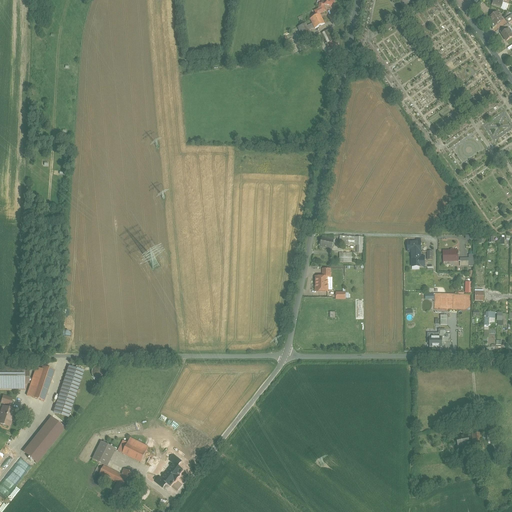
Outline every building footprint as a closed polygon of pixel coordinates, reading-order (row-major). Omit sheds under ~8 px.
[(397,0),(405,11),(422,0),(411,0),(409,1),(408,0),(397,0)] [(504,0),(494,0),(492,6),(501,9),(504,0)] [(319,9),(315,11),(316,14),(315,15),(316,16),(310,19),(313,24),(315,28),(315,29),(325,24),(320,14),(326,11),(324,7),(319,9)] [(497,12),(490,17),(494,22),(495,21),(497,25),(503,21),(497,12)] [(310,31),(308,27),(300,31),(305,43),(314,39),(310,31)] [(332,29),(323,34),(328,43),(337,39),(332,29)] [(505,32),(502,34),(507,41),(511,37),(511,34),(511,33),(509,29),(505,32)] [(355,237),(340,236),(340,242),(343,242),(343,245),(355,246),(355,245),(355,237)] [(326,239),(322,239),(322,242),(320,242),(319,246),(332,249),(334,239),(326,237),(326,239)] [(364,238),(355,237),(355,245),(358,245),(358,250),(364,250),(364,238)] [(415,242),(408,242),(408,246),(408,252),(412,252),(412,265),(419,265),(419,267),(425,267),(425,257),(421,257),(420,243),(421,243),(421,239),(417,240),(417,243),(415,243),(415,242)] [(458,254),(458,251),(444,252),(444,263),(444,262),(458,261),(458,256),(458,255),(458,254)] [(341,253),(341,263),(353,263),(353,253),(341,253)] [(323,277),(316,277),(316,290),(320,290),(320,291),(321,292),(323,292),(324,291),(324,290),(328,290),(328,278),(328,277),(323,277)] [(475,302),(483,302),(484,293),(483,293),(475,293),(475,302)] [(439,335),(429,335),(429,344),(450,344),(450,335),(446,335),(446,331),(439,331),(439,335)] [(98,365),(96,366),(95,366),(94,367),(94,368),(93,369),(92,370),(92,371),(92,372),(92,373),(92,374),(92,375),(92,376),(93,377),(94,378),(95,379),(96,379),(97,380),(98,380),(100,381),(102,380),(103,380),(104,379),(105,378),(106,377),(106,376),(107,375),(107,374),(107,373),(107,372),(107,371),(107,370),(106,368),(105,367),(104,367),(103,366),(102,365),(101,365),(100,365),(99,365),(98,365)] [(24,366),(0,366),(0,385),(24,386),(24,383),(29,383),(29,372),(24,372),(24,366)] [(42,370),(35,393),(31,392),(30,396),(33,398),(44,402),(55,371),(43,367),(42,370)] [(69,367),(54,413),(69,417),(84,372),(69,367)] [(42,370),(36,368),(28,391),(31,392),(35,393),(42,370)] [(13,399),(4,396),(2,403),(5,404),(10,406),(13,399)] [(10,406),(5,404),(4,407),(0,418),(0,423),(10,426),(15,411),(9,409),(10,406)] [(54,418),(25,453),(37,463),(66,428),(54,418)] [(494,419),(487,420),(490,431),(497,430),(494,419)] [(482,433),(472,435),(475,450),(485,448),(482,433)] [(468,435),(456,438),(459,451),(464,450),(463,446),(470,445),(468,435)] [(149,447),(130,438),(128,443),(147,452),(149,447)] [(124,441),(119,451),(123,453),(128,443),(124,441)] [(116,450),(102,443),(96,454),(110,460),(116,450)] [(147,452),(128,443),(123,453),(142,462),(147,452)] [(110,460),(96,454),(94,459),(107,466),(110,460)] [(173,456),(155,482),(165,489),(169,484),(173,487),(186,469),(179,464),(181,461),(173,456)] [(122,475),(104,466),(100,474),(118,483),(122,475)] [(136,474),(125,469),(118,483),(112,497),(115,499),(116,497),(123,500),(136,474)]
